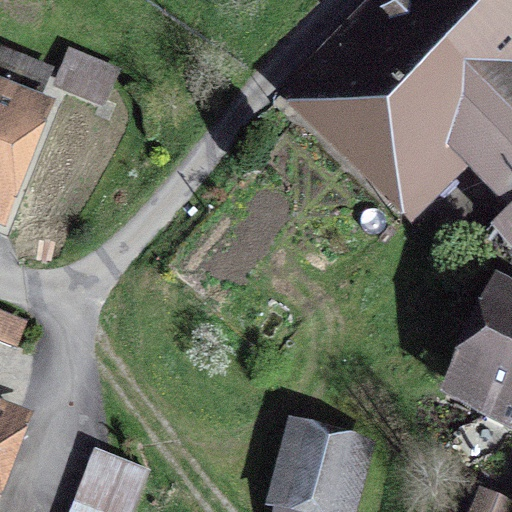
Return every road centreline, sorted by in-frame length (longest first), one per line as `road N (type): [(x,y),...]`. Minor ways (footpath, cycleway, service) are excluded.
road 1 (unclassified): [(0,282),(48,292),(89,278),(345,0)]
road 2 (track): [(221,511),(140,411),(69,290)]
